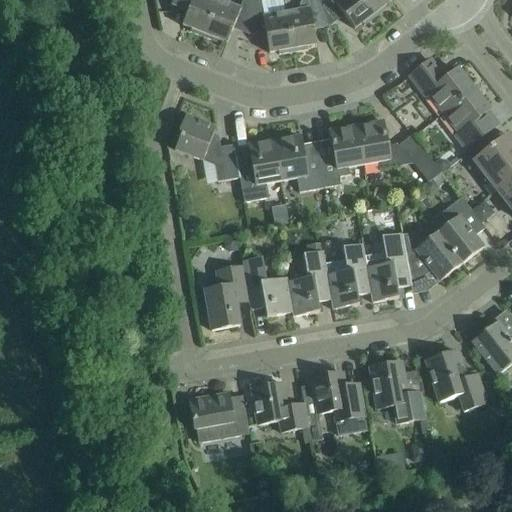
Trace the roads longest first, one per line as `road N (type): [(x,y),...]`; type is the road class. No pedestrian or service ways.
road 1 (residential): [(511,260),(409,334),(204,369),(189,361),(152,142),(181,70)]
road 2 (residential): [(181,70),(266,99),(328,89),(362,78),(458,5)]
